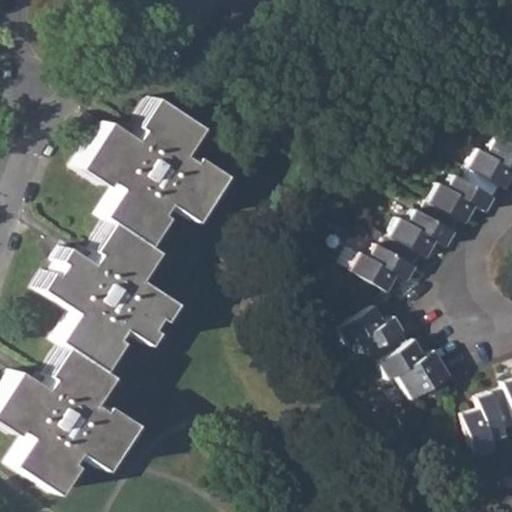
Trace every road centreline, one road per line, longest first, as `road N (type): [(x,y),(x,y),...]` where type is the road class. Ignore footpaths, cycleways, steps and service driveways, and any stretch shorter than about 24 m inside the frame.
road 1 (residential): [(511,217),(459,266),(452,292),(478,320),(511,327)]
road 2 (residential): [(0,224),(74,84)]
road 3 (residential): [(74,84),(178,0)]
